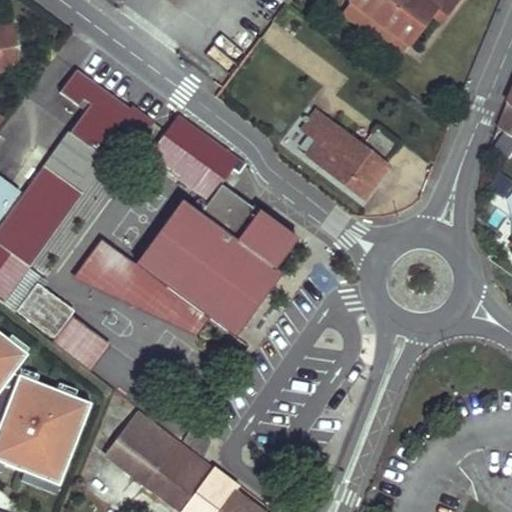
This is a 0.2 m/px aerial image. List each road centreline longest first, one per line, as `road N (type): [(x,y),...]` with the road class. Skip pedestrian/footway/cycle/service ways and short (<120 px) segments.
road 1 (residential): [(57,0),(248,142),(269,172),(351,235)]
road 2 (tertiary): [(387,316),(371,389),(319,511)]
road 3 (tertiary): [(344,511),(403,362),(426,329)]
road 4 (unknown): [(226,126),(285,51),(288,30),(248,0)]
road 5 (tertiary): [(511,40),(462,160)]
